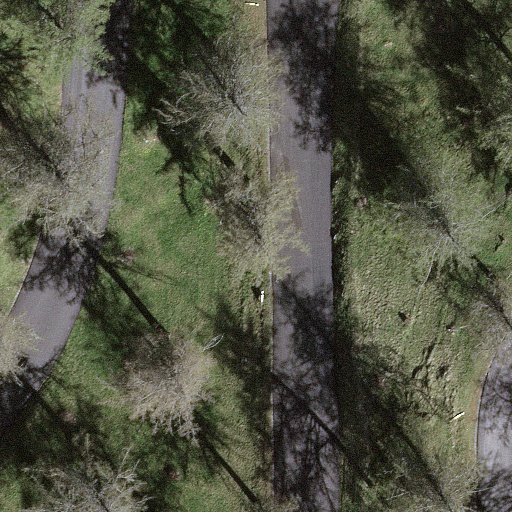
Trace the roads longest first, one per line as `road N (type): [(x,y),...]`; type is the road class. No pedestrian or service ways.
road 1 (tertiary): [(301,0),(303,511)]
road 2 (tertiary): [(0,382),(44,311),(77,215),(100,0)]
